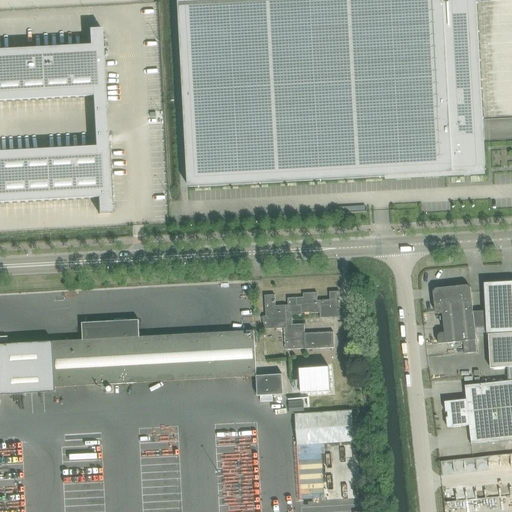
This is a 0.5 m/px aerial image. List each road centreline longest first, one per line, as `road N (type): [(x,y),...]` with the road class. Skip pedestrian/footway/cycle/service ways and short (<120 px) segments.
road 1 (secondary): [(0,267),(407,245)]
road 2 (unclassified): [(433,511),(407,245)]
road 3 (unknown): [(0,314),(234,302)]
